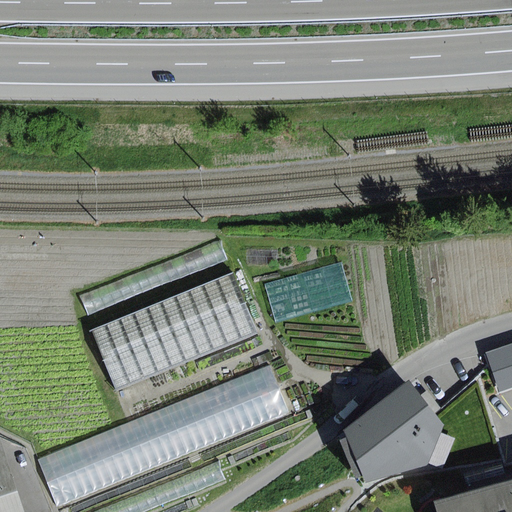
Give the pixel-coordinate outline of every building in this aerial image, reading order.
[(278,321),(353,299),(342,261),(267,283),(278,321)] [(233,272),(92,332),(118,392),(258,333),(233,272)] [(511,345),(485,356),(499,394),(511,388),(511,345)] [(267,364),(38,457),(59,506),(288,413),(267,364)] [(445,426),(411,381),(343,433),(369,484),(429,465),(429,463),(442,433),(445,426)] [(456,439),(442,433),(429,463),(443,469),(456,439)] [(23,511),(0,438),(0,511),(23,511)] [(511,511),(511,482),(438,502),(441,511),(511,511)]
